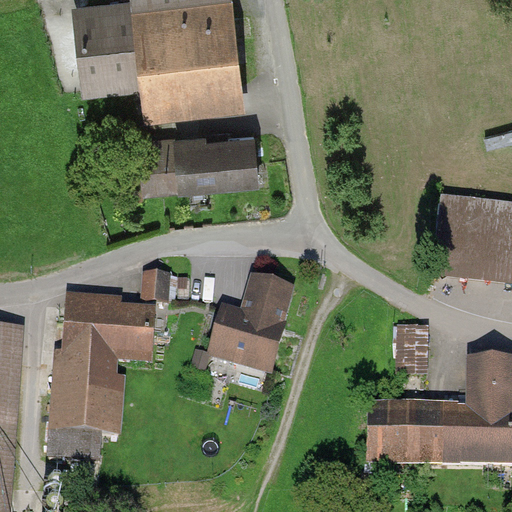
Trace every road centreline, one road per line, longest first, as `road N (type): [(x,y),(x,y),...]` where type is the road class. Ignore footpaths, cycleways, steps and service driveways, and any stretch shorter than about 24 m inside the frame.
road 1 (residential): [(305,235),(165,246),(0,293)]
road 2 (residential): [(305,235),(270,0)]
road 3 (residential): [(511,337),(466,329),(413,303),(305,235)]
